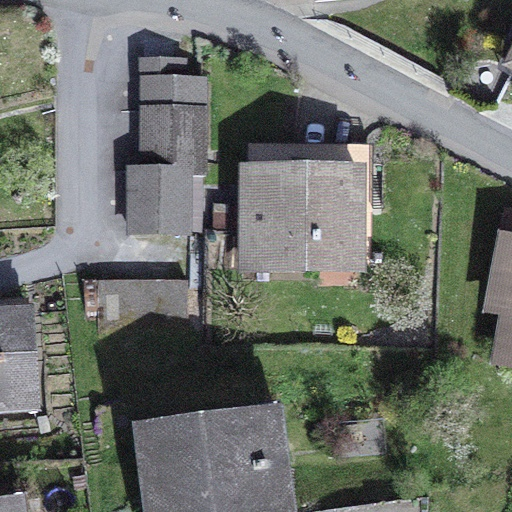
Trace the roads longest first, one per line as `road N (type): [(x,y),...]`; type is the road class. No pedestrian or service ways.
road 1 (tertiary): [(511,150),(312,43),(206,0)]
road 2 (residential): [(67,255),(93,231),(100,201),(104,0)]
